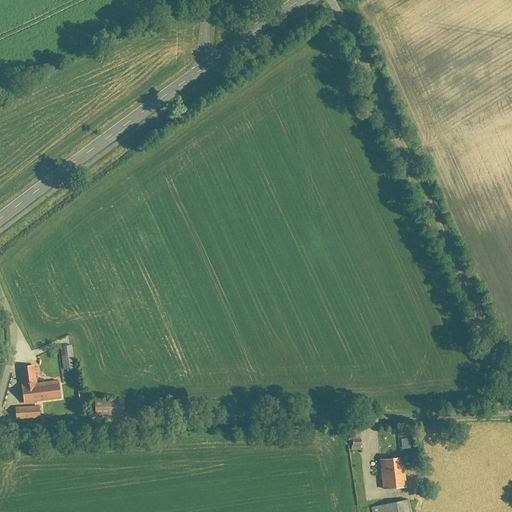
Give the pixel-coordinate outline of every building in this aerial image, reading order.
[(62,347),(62,372),(74,372),(74,348),(62,347)] [(62,383),(39,385),(38,366),(22,367),(24,405),(63,403),(62,383)] [(77,393),(78,405),(90,404),(89,392),(77,393)] [(94,400),(94,416),(127,415),(127,400),(94,400)] [(18,408),(18,421),(44,421),(44,408),(18,408)] [(349,431),(350,446),(364,445),(363,430),(349,431)] [(381,459),(384,489),(408,487),(406,457),(381,459)] [(410,511),(409,502),(372,508),(372,511),(410,511)]
